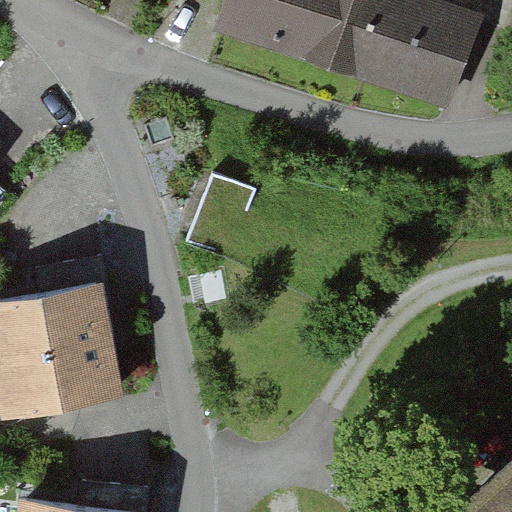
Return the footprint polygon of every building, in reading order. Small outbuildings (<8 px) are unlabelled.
[(476,8),(450,0),(227,0),(219,23),(445,99),(476,8)] [(188,238),(229,254),(255,188),(214,171),(188,238)] [(0,406),(119,384),(99,278),(0,296),(0,406)] [(511,511),(511,456),(449,511),(511,511)] [(139,511),(140,507),(25,493),(22,511),(139,511)]
